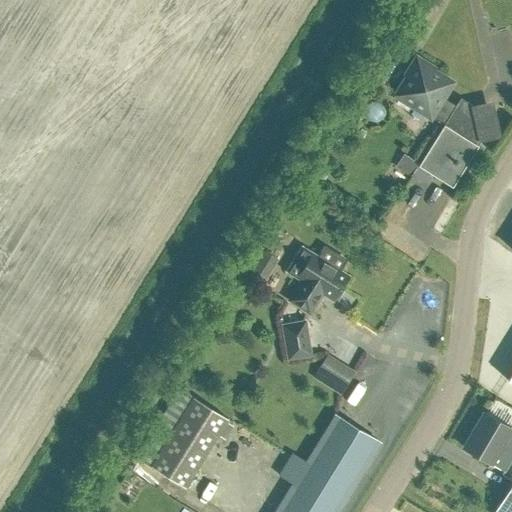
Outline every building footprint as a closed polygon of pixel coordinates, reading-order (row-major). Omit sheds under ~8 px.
[(450,113),(436,105),(450,83),(432,71),(434,69),(416,57),(404,75),(407,77),(395,95),(429,116),(430,116),(443,124),(418,165),(417,166),(428,172),(451,187),(480,141),(478,133),(497,128),(492,109),(474,113),(472,105),(460,98),(450,113)] [(336,109),(332,122),(346,126),(350,113),(336,109)] [(411,176),(417,166),(418,165),(403,155),(396,166),(411,176)] [(362,177),(378,186),(386,172),(370,163),(362,177)] [(417,166),(411,176),(422,182),(428,172),(417,166)] [(345,260),(324,247),(318,257),(311,253),(296,276),(300,279),(288,299),(309,312),(322,292),(332,299),(347,275),(339,270),(345,260)] [(264,286),(279,261),(266,253),(251,278),(264,286)] [(283,327),(287,359),(312,356),(308,323),(283,327)] [(281,387),(311,405),(318,393),(288,375),(281,387)] [(350,382),(337,402),(348,409),(361,389),(350,382)] [(226,417),(192,396),(179,388),(136,456),(183,486),(226,417)] [(460,446),(491,465),(511,429),(511,427),(482,409),(460,446)] [(292,483),(273,511),(336,511),(380,441),(334,414),(305,461),(292,453),(278,474),(292,483)] [(214,475),(225,457),(216,451),(205,469),(214,475)] [(511,511),(511,484),(494,511),(511,511)] [(208,496),(201,511),(214,511),(219,500),(208,496)]
